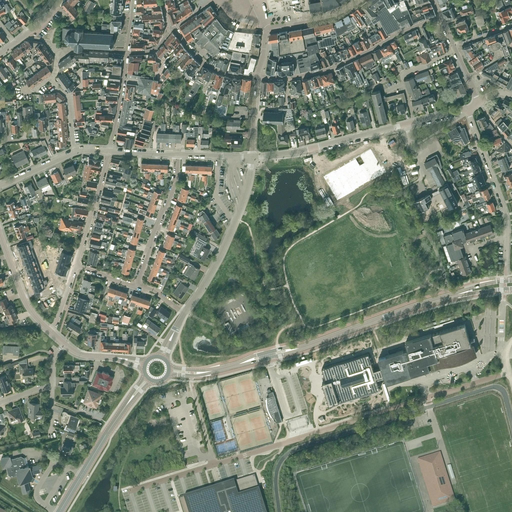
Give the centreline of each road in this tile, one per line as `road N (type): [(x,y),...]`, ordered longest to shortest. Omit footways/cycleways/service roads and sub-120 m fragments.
road 1 (residential): [(251,156),(467,108)]
road 2 (residential): [(257,78),(328,68),(440,16)]
road 3 (residential): [(184,312),(236,219),(251,156)]
road 4 (tertiary): [(308,346),(452,295)]
road 5 (residential): [(135,285),(170,195),(176,155)]
road 6 (residential): [(467,108),(505,212),(506,237)]
road 7 (tertiary): [(58,511),(126,404)]
